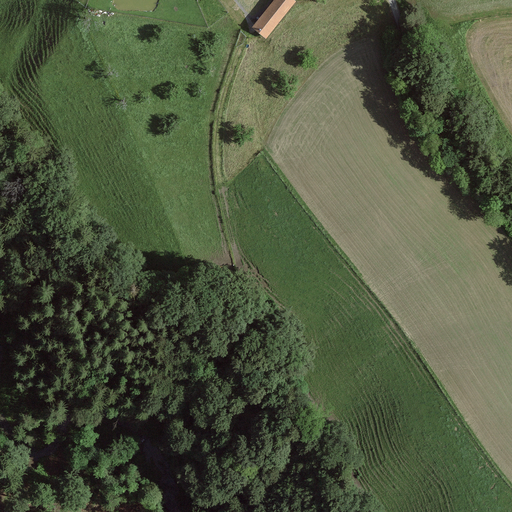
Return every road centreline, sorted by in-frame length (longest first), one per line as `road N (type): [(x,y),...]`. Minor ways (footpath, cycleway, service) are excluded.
road 1 (track): [(238,266),(216,142),(247,24)]
road 2 (unclassified): [(392,0),(431,108),(511,205)]
